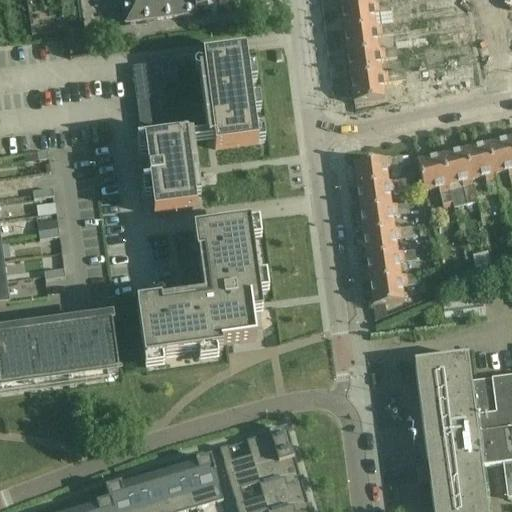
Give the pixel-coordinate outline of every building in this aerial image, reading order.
[(120,0),(124,27),(196,17),(195,13),(232,8),(230,0),(120,0)] [(399,64),(376,66),(369,0),(335,0),(345,92),(402,86),(399,64)] [(387,19),(386,2),(371,2),(371,19),(387,19)] [(449,37),(428,37),(427,50),(449,51),(449,37)] [(0,78),(41,69),(36,45),(0,53),(0,78)] [(245,54),(202,59),(214,151),(257,146),(245,54)] [(451,80),(470,77),(466,56),(448,60),(451,80)] [(175,63),(167,64),(169,76),(177,75),(175,63)] [(167,64),(160,65),(161,77),(169,76),(167,64)] [(155,66),(143,67),(144,75),(155,73),(155,66)] [(143,67),(131,69),(132,76),(144,75),(143,67)] [(155,73),(144,75),(145,82),(156,81),(155,73)] [(144,75),(132,76),(133,84),(145,82),(144,75)] [(156,81),(145,82),(146,90),(157,88),(156,81)] [(145,82),(133,84),(134,92),(146,90),(145,82)] [(157,88),(146,90),(147,98),(159,96),(157,88)] [(146,90),(134,92),(135,99),(147,98),(146,90)] [(159,96),(147,98),(148,105),(160,104),(159,96)] [(147,98),(135,99),(136,107),(148,105),(147,98)] [(160,104),(148,105),(149,113),(161,111),(160,104)] [(148,105),(136,107),(137,114),(149,113),(148,105)] [(161,111),(149,113),(150,120),(162,119),(161,111)] [(149,113),(137,114),(138,122),(150,120),(149,113)] [(162,119),(150,120),(151,128),(163,126),(162,119)] [(150,120),(138,122),(139,129),(151,128),(150,120)] [(163,126),(151,128),(152,135),(164,134),(163,126)] [(151,128),(139,129),(140,137),(152,135),(151,128)] [(186,137),(143,143),(153,217),(195,211),(186,137)] [(511,150),(510,141),(487,146),(494,177),(507,174),(511,190),(511,189),(511,150)] [(487,146),(464,152),(471,183),(484,179),(488,196),(498,194),(494,177),(487,146)] [(464,152),(440,158),(448,188),(452,205),(453,210),(476,205),(475,199),(471,183),(464,152)] [(47,155),(37,156),(38,164),(48,163),(47,155)] [(452,205),(448,188),(440,158),(416,164),(424,194),(437,191),(442,207),(452,205)] [(353,166),(356,189),(388,185),(386,172),(403,170),(402,159),(353,166)] [(356,189),(359,213),(391,209),(389,196),(406,193),(405,183),(388,185),(356,189)] [(52,192),(42,193),(43,201),(53,200),(52,192)] [(42,193),(32,195),(33,203),(43,201),(42,193)] [(359,213),(363,237),(394,232),(392,219),(409,217),(408,206),(391,209),(359,213)] [(53,208),(37,210),(38,219),(54,217),(53,208)] [(249,225),(193,233),(196,257),(203,256),(210,303),(161,310),(159,304),(136,307),(144,363),(222,352),(221,348),(256,343),(250,304),(260,302),(249,225)] [(363,237),(366,260),(397,256),(395,243),(413,241),(411,230),(394,232),(363,237)] [(58,232),(48,234),(49,242),(59,240),(58,232)] [(48,234),(38,235),(39,243),(49,242),(48,234)] [(366,260),(369,284),(400,280),(399,266),(416,264),(414,254),(397,256),(366,260)] [(487,254),(471,258),(475,272),(490,269),(487,254)] [(63,273),(53,274),(55,282),(64,281),(63,273)] [(53,274),(44,276),(45,284),(55,282),(53,274)] [(369,284),(372,308),(404,304),(402,290),(419,288),(417,277),(400,280),(369,284)] [(482,299),(443,304),(446,326),(485,320),(482,299)] [(0,391),(118,375),(111,326),(0,341),(0,391)] [(507,501),(511,500),(511,379),(471,385),(468,358),(413,365),(432,511),(487,511),(482,469),(503,467),(507,501)] [(250,458),(223,466),(227,480),(294,461),(285,432),(245,444),(250,458)] [(195,465),(183,469),(196,511),(222,503),(214,475),(215,475),(210,461),(207,461),(207,459),(197,462),(198,464),(195,465)] [(302,488),(294,461),(227,480),(231,494),(258,486),(262,499),(262,500),(302,488)] [(183,469),(158,477),(168,511),(192,511),(196,511),(183,469)] [(168,511),(158,477),(132,484),(140,511),(168,511)] [(105,492),(108,503),(110,503),(112,511),(140,511),(132,484),(120,488),(120,487),(117,488),(116,486),(107,488),(108,491),(105,492)] [(308,511),(302,488),(262,500),(262,499),(235,507),(236,511),(308,511)] [(96,507),(84,511),(112,511),(110,503),(108,503),(107,504),(106,501),(96,504),(97,507),(96,507)]
